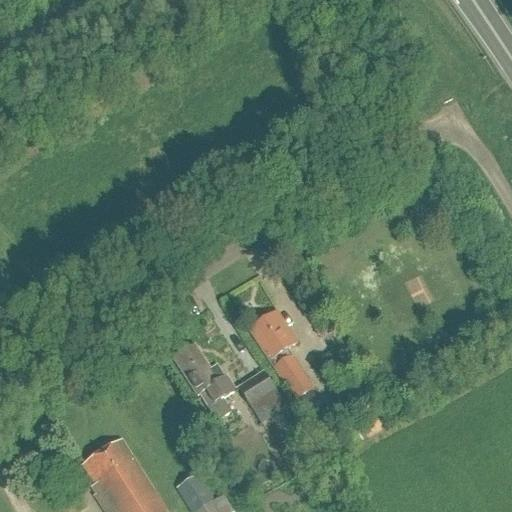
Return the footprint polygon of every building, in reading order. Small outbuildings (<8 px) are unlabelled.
[(274,372),(295,358),(289,350),(296,345),(277,316),(249,334),(274,372)] [(195,358),(192,351),(173,361),(185,384),(187,383),(195,399),(197,397),(199,401),(202,399),(209,412),(211,411),(219,425),(235,416),(227,402),(238,396),(228,379),(227,380),(218,363),(205,371),(197,357),(195,358)] [(295,358),(274,372),(295,406),(302,401),(308,409),(321,401),(315,393),(317,392),(295,358)] [(261,425),(286,409),(263,373),(238,389),(261,425)] [(101,511),(165,511),(122,443),(82,468),(93,489),(91,490),(95,498),(94,499),(101,511)] [(214,501),(198,475),(177,489),(191,511),(233,511),(223,495),(214,501)]
